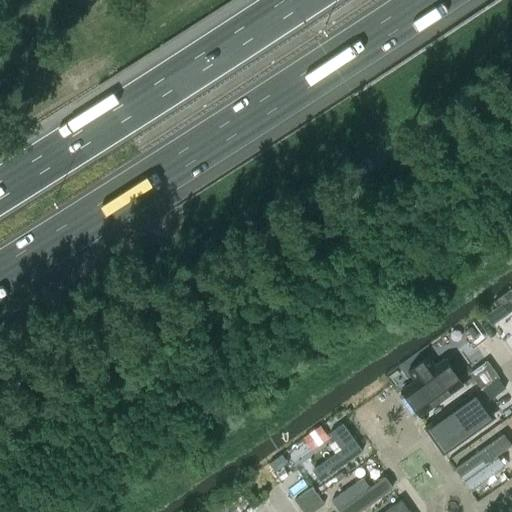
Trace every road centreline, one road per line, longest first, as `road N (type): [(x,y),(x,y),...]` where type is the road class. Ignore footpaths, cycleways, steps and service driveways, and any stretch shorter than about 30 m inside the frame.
road 1 (motorway): [(0,277),(428,0)]
road 2 (motorway): [(302,0),(0,193)]
